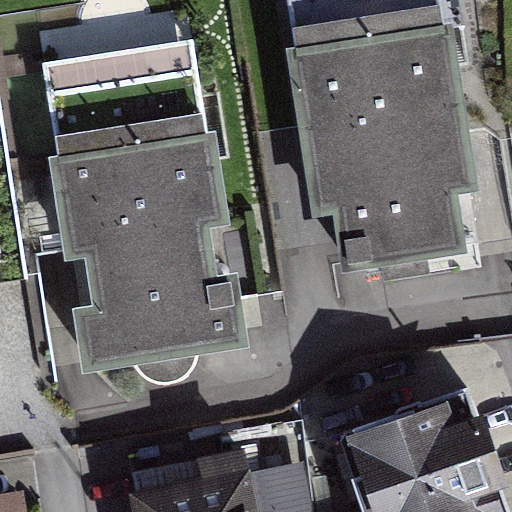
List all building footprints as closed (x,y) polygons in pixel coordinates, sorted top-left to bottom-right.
[(463,0),(281,0),(322,258),(499,231),(463,0)] [(210,48),(33,76),(76,355),(254,328),(210,48)] [(351,427),(377,511),(509,511),(473,390),(351,427)] [(130,477),(136,511),(265,511),(255,454),(130,477)] [(25,511),(25,499),(0,500),(0,511),(25,511)]
